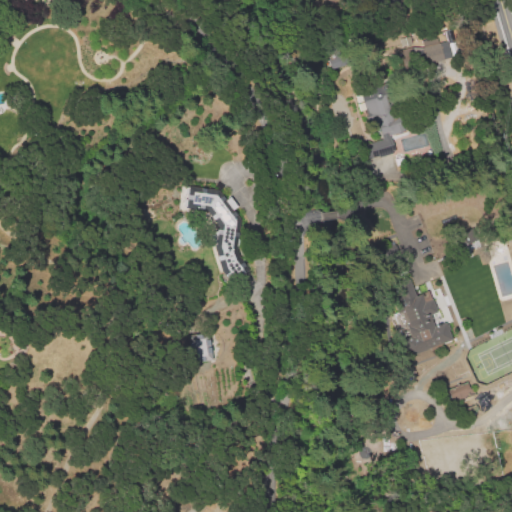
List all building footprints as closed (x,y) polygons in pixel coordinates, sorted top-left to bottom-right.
[(409,37),(411,48),(400,51),(398,40),(409,37)] [(419,64),(415,50),(438,44),(439,48),(447,45),(450,56),(419,64)] [(349,64),(330,70),(325,55),(344,49),(349,64)] [(405,132),(390,136),(395,153),(377,158),(356,88),(389,78),(405,132)] [(210,207),(191,205),(191,201),(186,201),(186,207),(177,206),(178,186),(188,187),(187,196),(192,196),(192,193),(216,196),(218,198),(222,195),(226,201),(230,198),(238,209),(235,212),(237,216),(233,218),(236,222),(233,248),(236,261),(244,272),(235,279),(226,268),(220,247),(223,225),(210,207)] [(460,245),(475,241),(472,229),(457,233),(460,245)] [(453,339),(418,354),(392,295),(415,284),(419,293),(428,289),(439,312),(429,316),(435,329),(446,324),(453,339)] [(195,337),(210,335),(213,361),(198,363),(195,337)] [(450,401),(470,394),(466,382),(446,389),(450,401)]
